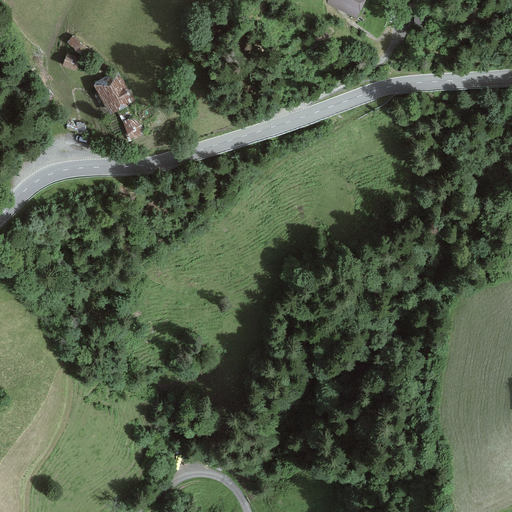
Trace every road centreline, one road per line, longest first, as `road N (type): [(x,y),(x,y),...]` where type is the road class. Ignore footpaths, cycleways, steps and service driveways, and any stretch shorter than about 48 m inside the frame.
road 1 (track): [(27,511),(30,479),(64,421),(83,316),(395,86)]
road 2 (tertiary): [(0,217),(60,170),(168,160),(395,86),(511,75)]
road 3 (track): [(271,127),(383,58),(411,0)]
road 4 (residential): [(247,511),(225,479),(202,473),(166,485),(135,511)]
